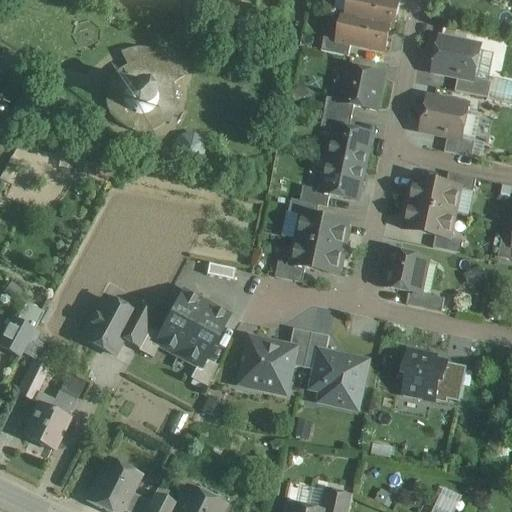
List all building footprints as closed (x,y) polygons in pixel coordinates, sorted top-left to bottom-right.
[(381,0),(349,0),(346,18),(342,17),(342,18),(392,29),(398,3),(381,0)] [(392,29),(342,18),(337,42),(336,43),(350,46),(383,53),(389,29),(392,29)] [(337,42),(323,39),(320,52),(348,58),(350,46),(336,43),(337,42)] [(479,49),(439,41),(432,73),(457,78),(473,82),(473,81),(479,49)] [(137,49),(130,50),(125,52),(120,54),(126,67),(121,70),(117,72),(114,76),(112,74),(103,93),(106,94),(105,101),(105,105),(106,108),(107,111),(109,115),(110,118),(112,120),(115,123),(117,125),(134,133),(138,134),(143,134),(148,133),(153,132),(157,129),(161,127),(164,124),(168,125),(178,105),(174,103),(174,98),(174,94),(173,90),(172,85),(184,78),(181,73),(179,69),(175,65),(171,62),(168,60),(153,52),(149,51),(144,50),(137,49)] [(382,77),(347,70),(340,102),(339,105),(353,108),(375,112),(382,77)] [(490,84),(473,81),(473,82),(457,78),(454,93),(487,100),(490,84)] [(340,102),(326,99),(323,114),(351,120),(353,108),(339,105),(340,102)] [(467,109),(427,100),(420,132),(446,138),(460,141),(460,140),(467,109)] [(351,120),(323,114),(320,129),(334,132),(335,129),(348,132),(351,120)] [(348,132),(335,129),(334,132),(327,162),(363,169),(370,136),(348,132)] [(474,143),(460,140),(460,141),(446,138),(443,154),(471,159),(474,143)] [(363,169),(327,162),(321,192),(320,195),(329,197),(356,203),(363,169)] [(475,181),(448,175),(445,187),(459,190),(459,191),(472,194),(475,181)] [(445,187),(414,180),(409,206),(454,215),(459,191),(459,190),(445,187)] [(321,192),(302,188),(299,203),(318,207),(327,209),(329,197),(320,195),(321,192)] [(299,203),(290,201),(288,214),(301,217),(302,216),(315,218),(318,207),(299,203)] [(454,215),(409,206),(403,231),(435,238),(448,241),(448,240),(454,215)] [(315,218),(302,216),(301,217),(296,241),(341,251),(347,225),(315,218)] [(511,233),(502,232),(497,259),(511,262),(511,255),(511,233)] [(462,243),(448,240),(448,241),(435,238),(432,250),(459,255),(462,243)] [(341,251),(296,241),(291,266),(291,267),(304,269),(336,276),(341,251)] [(426,261),(390,253),(383,288),(408,294),(418,296),(419,295),(426,261)] [(291,266),(277,263),(274,279),(301,284),(304,269),(291,267),(291,266)] [(235,271),(208,265),(205,277),(233,283),(235,271)] [(469,284),(485,278),(481,267),(465,273),(469,284)] [(160,337),(155,346),(158,347),(177,357),(205,306),(200,304),(201,302),(183,293),(160,337)] [(443,300),(419,295),(418,296),(408,294),(405,306),(441,314),(443,300)] [(128,313),(104,300),(83,340),(112,356),(122,339),(134,316),(128,313)] [(157,317),(133,304),(128,313),(134,316),(122,339),(140,348),(149,331),(157,317)] [(228,317),(211,307),(210,309),(205,306),(177,357),(196,368),(202,371),(206,362),(228,317)] [(34,332),(11,320),(0,340),(0,348),(19,359),(34,332)] [(140,348),(138,352),(152,360),(158,347),(155,346),(160,337),(149,331),(140,348)] [(311,335),(293,331),(289,349),(295,351),(291,367),(303,370),(311,335)] [(328,338),(311,335),(303,370),(315,373),(319,354),(325,355),(328,338)] [(289,349),(248,341),(238,385),(285,396),(291,367),(295,351),(289,349)] [(421,355),(407,352),(403,375),(406,375),(401,398),(459,409),(467,369),(420,360),(421,355)] [(325,355),(319,354),(315,373),(312,384),(323,387),(320,403),(356,411),(366,364),(325,355)] [(217,368),(206,362),(202,371),(196,368),(189,380),(206,389),(217,368)] [(48,373),(33,365),(18,396),(32,403),(48,373)] [(51,408),(71,416),(85,382),(65,374),(51,408)] [(68,421),(39,407),(24,439),(53,453),(68,421)] [(142,478),(107,461),(85,503),(102,511),(123,511),(132,496),(142,478)] [(224,511),(226,510),(186,489),(176,509),(174,511),(224,511)] [(168,495),(157,490),(154,496),(165,502),(168,495)] [(349,511),(353,498),(326,492),(321,511),(349,511)] [(145,511),(149,505),(132,496),(123,511),(145,511)] [(165,502),(154,496),(149,505),(145,511),(174,511),(176,509),(165,502)]
